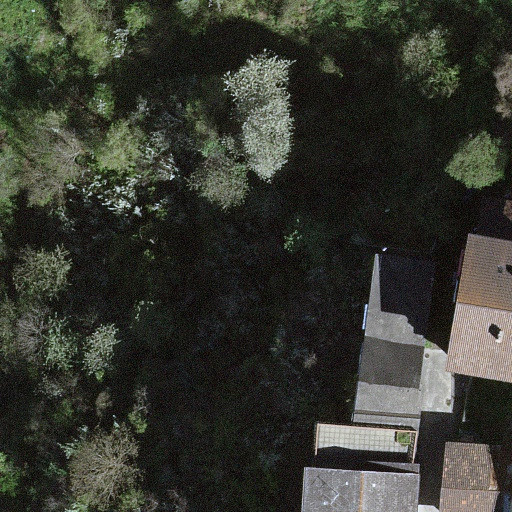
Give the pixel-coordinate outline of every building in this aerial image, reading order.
[(511,233),(460,225),(438,349),(511,361),(511,233)] [(348,252),(334,320),(417,336),(430,268),(348,252)] [(405,344),(330,336),(322,405),(397,413),(405,344)] [(483,511),(492,448),(450,442),(441,511),(483,511)] [(409,511),(413,463),(296,456),(292,511),(409,511)]
